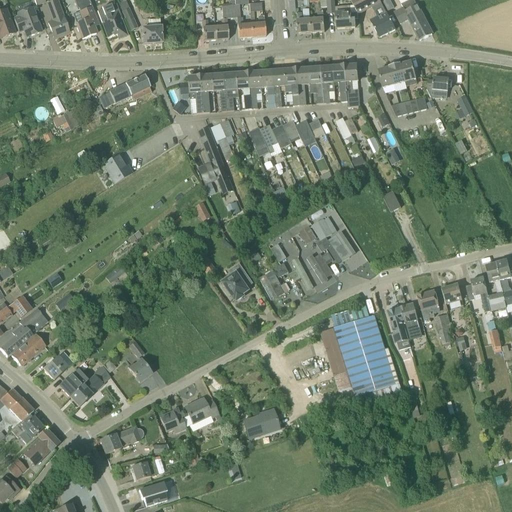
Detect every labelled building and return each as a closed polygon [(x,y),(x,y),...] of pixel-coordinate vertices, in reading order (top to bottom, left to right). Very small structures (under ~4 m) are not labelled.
[(91,22),(96,20),(92,8),(88,0),(76,0),(75,1),(78,9),(79,9),(80,13),(79,13),(82,23),(76,25),(82,40),(96,35),(93,28),(91,22)] [(326,0),(327,2),(327,8),(327,13),(335,13),(337,30),(355,29),(354,21),(351,21),(350,13),(350,7),(335,8),(334,0),(326,0)] [(381,4),(379,0),(349,0),(357,15),(373,7),(379,19),(371,23),(379,39),(395,31),(381,4)] [(389,0),(385,2),(383,3),(388,12),(395,8),(390,0),(389,0)] [(408,22),(418,41),(419,43),(432,36),(417,6),(413,0),(411,0),(401,5),(403,8),(394,13),(400,26),(408,22)] [(54,22),(48,24),(54,39),(69,33),(57,1),(47,4),(54,22)] [(119,5),(122,12),(122,13),(130,32),(137,28),(126,2),(119,5)] [(261,4),(251,5),(249,5),(250,13),(262,12),(261,4)] [(231,19),(236,19),(240,19),(241,19),(240,6),(230,7),(231,19)] [(230,7),(223,8),(224,20),(226,20),(231,19),(230,7)] [(41,33),(32,9),(18,14),(20,18),(14,21),(18,33),(24,31),(27,38),(41,33)] [(15,34),(6,10),(0,11),(0,39),(0,40),(15,34)] [(318,20),(310,21),(311,34),(325,33),(323,12),(317,13),(318,20)] [(110,20),(103,23),(109,38),(116,35),(118,39),(126,36),(116,13),(109,15),(110,20)] [(302,21),(301,14),(296,14),(298,35),(311,34),(310,21),(302,21)] [(259,25),(251,25),(251,39),(265,38),(263,17),(258,17),(259,25)] [(242,19),(241,19),(236,19),(238,40),(251,39),(251,25),(242,26),(242,19)] [(161,28),(160,28),(160,20),(148,21),(148,29),(142,29),(143,45),(162,44),(161,28)] [(228,41),(226,20),(224,20),(221,20),(222,28),(214,28),(216,42),(228,41)] [(216,42),(214,28),(207,29),(207,21),(202,22),(201,22),(203,43),(216,42)] [(400,65),(405,83),(416,80),(411,63),(400,66),(400,65)] [(405,83),(400,65),(389,68),(394,86),(405,83)] [(344,67),(347,103),(356,102),(355,91),(358,91),(357,82),(358,82),(357,66),(344,67)] [(339,83),(340,103),(347,103),(344,67),(332,68),(334,84),(339,83)] [(330,104),(329,93),(334,93),(334,84),(332,68),(320,69),(323,105),(330,104)] [(378,72),(383,89),(394,86),(389,68),(389,69),(378,72)] [(310,85),(311,95),(316,94),(317,105),(323,105),(320,69),(309,70),(310,85)] [(286,87),(292,87),(293,107),(299,107),(297,70),(285,71),(286,87)] [(306,106),(304,86),(310,85),(309,70),(297,70),(299,107),(306,106)] [(282,108),(280,88),(286,87),(285,71),(273,72),(275,109),(282,108)] [(267,109),(275,109),(273,72),(261,73),(262,89),(267,89),(269,105),(266,105),(267,109)] [(257,110),(256,96),(262,95),(262,89),(261,73),(249,74),(251,111),(257,110)] [(238,91),(243,90),(245,111),(251,111),(249,74),(237,75),(238,91)] [(239,99),(238,91),(237,75),(225,76),(227,112),(234,112),(233,99),(239,99)] [(220,92),(222,113),(227,112),(225,76),(213,77),(214,93),(220,92)] [(132,101),(150,93),(149,89),(150,89),(144,77),(109,93),(109,94),(99,98),(104,110),(130,97),(132,101)] [(182,95),(189,94),(195,94),(197,115),(203,115),(201,77),(188,78),(189,85),(181,86),(182,95)] [(203,115),(210,114),(208,93),(214,93),(213,77),(201,77),(203,115)] [(427,91),(430,99),(445,100),(446,93),(447,93),(448,88),(451,88),(452,81),(449,81),(449,80),(433,79),(433,82),(428,82),(427,91)] [(469,106),(465,97),(457,101),(462,110),(461,110),(465,117),(473,113),(469,106)] [(413,114),(419,112),(427,110),(424,99),(416,101),(410,102),(413,114)] [(410,102),(404,104),(407,115),(413,114),(410,102)] [(185,110),(179,105),(174,111),(180,116),(185,110)] [(402,117),(399,105),(391,107),(396,118),(402,117)] [(103,115),(100,107),(89,111),(92,119),(103,115)] [(78,113),(73,115),(72,113),(60,119),(67,133),(79,127),(77,124),(83,121),(78,113)] [(352,135),(345,122),(343,119),(335,123),(344,141),(352,136),(352,135)] [(345,122),(352,135),(357,132),(351,119),(345,122)] [(308,126),(317,143),(327,138),(319,121),(308,126)] [(220,125),(226,139),(234,136),(228,122),(220,125)] [(302,139),(296,126),(294,122),(283,126),(292,144),(302,139)] [(317,143),(308,126),(306,122),(296,126),(302,139),(306,148),(317,143)] [(220,125),(210,129),(216,146),(219,145),(226,161),(234,158),(226,139),(220,125)] [(279,144),(273,131),(271,126),(260,130),(270,153),(271,154),(274,153),(271,147),(279,144)] [(292,144),(283,126),(273,131),(279,144),(281,150),(292,145),(292,144)] [(216,146),(210,129),(199,134),(205,149),(204,150),(209,164),(198,168),(205,186),(217,181),(223,196),(235,191),(216,146)] [(270,153),(260,130),(259,129),(249,133),(259,158),(270,153)] [(43,136),(47,143),(54,139),(51,132),(43,136)] [(245,133),(237,136),(241,144),(249,141),(245,133)] [(392,166),(397,163),(391,151),(385,154),(392,166)] [(120,154),(119,154),(102,165),(115,185),(132,174),(120,154)] [(0,177),(0,187),(10,183),(5,174),(0,177)] [(205,193),(207,197),(215,194),(211,184),(203,187),(205,193)] [(295,186),(288,189),(291,195),(298,192),(295,186)] [(401,209),(393,193),(383,198),(391,214),(401,209)] [(232,205),(236,214),(240,213),(236,203),(232,205)] [(208,216),(202,205),(197,209),(203,220),(208,216)] [(311,227),(319,242),(332,235),(322,220),(311,227)] [(300,235),(307,245),(315,240),(308,229),(300,235)] [(36,242),(43,253),(61,242),(54,231),(36,242)] [(129,240),(129,241),(132,244),(142,236),(138,232),(129,240)] [(354,257),(341,235),(330,242),(343,263),(354,257)] [(66,253),(80,244),(75,237),(62,245),(66,253)] [(331,248),(327,242),(325,239),(321,242),(326,251),(327,250),(331,248)] [(326,251),(321,242),(316,245),(321,254),(326,251)] [(278,263),(286,259),(277,245),(270,250),(278,263)] [(195,257),(206,273),(213,268),(202,252),(195,257)] [(257,253),(250,257),(253,262),(253,263),(261,259),(257,253)] [(17,261),(0,272),(0,283),(0,284),(10,277),(13,275),(22,269),(17,261)] [(496,265),(506,306),(511,304),(511,291),(508,293),(507,289),(509,288),(507,280),(510,279),(507,263),(496,265)] [(283,264),(278,267),(283,276),(288,273),(283,264)] [(239,265),(229,272),(233,277),(223,284),(226,289),(225,290),(229,296),(231,295),(235,301),(236,300),(237,302),(243,298),(242,296),(248,292),(246,289),(252,284),(239,265)] [(499,307),(501,307),(502,311),(507,309),(506,306),(496,265),(485,268),(489,284),(494,283),(499,307)] [(110,285),(126,272),(121,266),(105,279),(110,285)] [(278,279),(283,276),(278,267),(273,270),(278,279)] [(311,290),(301,269),(291,274),(301,295),(311,290)] [(272,272),(265,276),(276,298),(284,294),(272,272)] [(62,282),(57,274),(47,281),(52,289),(62,282)] [(492,312),(489,300),(483,279),(470,282),(471,286),(465,288),(469,302),(475,301),(475,299),(481,298),(485,314),(492,312)] [(441,290),(445,304),(462,299),(458,286),(441,290)] [(431,322),(430,319),(433,318),(433,315),(436,314),(435,312),(440,311),(434,292),(417,297),(424,324),(431,322)] [(31,311),(22,297),(8,308),(0,313),(0,337),(2,336),(0,333),(0,323),(11,315),(16,311),(22,318),(31,311)] [(399,309),(408,342),(421,338),(417,321),(412,306),(399,309)] [(368,409),(373,408),(393,401),(395,408),(405,405),(388,349),(385,350),(375,317),(370,319),(367,307),(333,317),(336,329),(322,334),(340,393),(354,388),(356,398),(364,396),(368,409)] [(393,333),(396,345),(408,342),(399,309),(387,312),(393,333)] [(19,324),(21,327),(24,330),(0,350),(7,358),(32,336),(47,323),(37,310),(19,324)] [(450,346),(450,343),(447,330),(451,329),(447,316),(435,319),(442,346),(445,345),(446,347),(450,346)] [(501,348),(497,331),(489,333),(493,350),(501,348)] [(10,357),(20,368),(44,348),(35,337),(10,357)] [(456,340),(457,342),(455,343),(457,347),(458,347),(460,352),(467,350),(463,338),(456,340)] [(144,355),(135,343),(133,340),(127,345),(129,347),(128,347),(137,360),(144,355)] [(511,351),(503,354),(505,361),(511,359),(511,351)] [(316,357),(302,362),(307,376),(321,371),(316,357)] [(67,369),(57,358),(43,371),(54,382),(67,369)] [(108,375),(116,368),(110,361),(102,367),(108,375)] [(141,361),(129,371),(139,384),(151,375),(141,361)] [(97,392),(110,379),(102,368),(88,382),(69,399),(79,408),(92,396),(88,393),(93,388),(97,392)] [(88,382),(77,370),(59,388),(69,399),(88,382)] [(408,399),(411,409),(412,413),(418,411),(412,390),(408,391),(410,398),(408,399)] [(12,391),(1,400),(5,405),(22,423),(30,415),(33,412),(12,391)] [(196,404),(185,409),(192,425),(211,416),(213,419),(215,418),(219,416),(212,401),(205,404),(203,399),(196,403),(196,404)] [(248,439),(279,430),(273,411),(263,414),(264,416),(243,423),(248,439)] [(174,434),(186,429),(181,418),(176,421),(172,413),(160,418),(165,433),(172,430),(174,434)] [(33,440),(43,429),(33,419),(23,428),(20,425),(12,432),(19,440),(27,433),(33,440)] [(141,442),(140,440),(142,439),(142,438),(143,437),(143,435),(143,433),(142,431),(140,430),(138,430),(136,430),(135,428),(99,442),(105,456),(120,450),(119,447),(129,442),(131,446),(141,442)] [(50,452),(53,449),(58,444),(46,432),(37,439),(39,440),(24,455),(34,466),(49,451),(50,452)] [(193,470),(201,467),(193,448),(186,451),(193,470)] [(149,478),(157,476),(153,462),(131,469),(135,482),(149,478)] [(21,474),(13,465),(7,471),(15,480),(21,474)] [(13,497),(13,496),(18,491),(6,478),(2,483),(0,482),(0,481),(0,503),(1,505),(12,494),(13,496),(12,497),(13,497)] [(166,494),(163,484),(138,492),(141,501),(143,501),(146,508),(166,502),(164,494),(166,494)]
